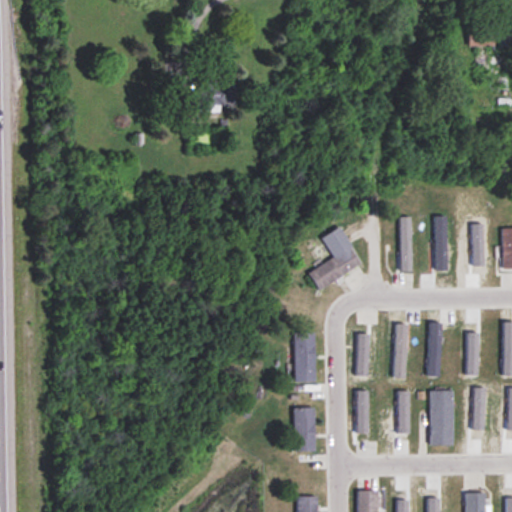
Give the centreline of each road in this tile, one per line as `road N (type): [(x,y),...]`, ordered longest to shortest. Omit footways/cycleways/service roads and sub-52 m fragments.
road 1 (residential): [(338,511),(340,308)]
road 2 (residential): [(511,461),(338,465)]
road 3 (residential): [(340,308),(368,298),(511,295)]
